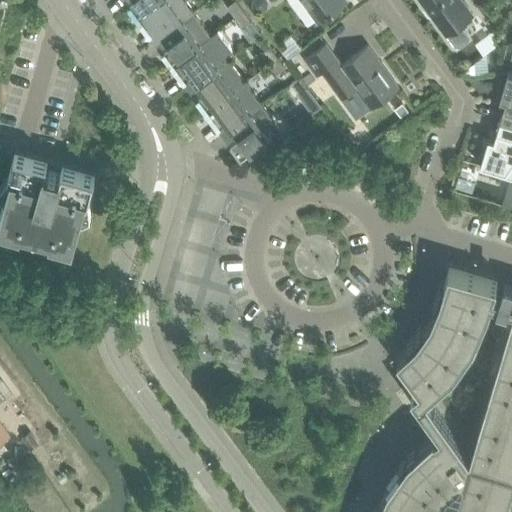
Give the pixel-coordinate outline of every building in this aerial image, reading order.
[(132,6),(139,15),(159,0),(130,0),(134,4),(132,6)] [(147,22),(158,37),(194,10),(186,0),(159,0),(139,15),(145,24),(147,22)] [(224,7),(232,18),(240,11),(232,0),(224,7)] [(252,0),(252,5),(256,10),(262,12),(268,7),(269,1),(268,0),(252,0)] [(303,0),(318,20),(345,0),(303,0)] [(434,15),(446,32),(456,45),(460,45),(469,39),(469,35),(460,22),(472,13),(462,0),(422,0),(424,2),(424,7),(429,14),(434,15)] [(166,52),(173,62),(211,33),(194,10),(158,37),(168,51),(166,52)] [(248,22),(240,11),(232,18),(239,28),(248,22)] [(192,83),(228,56),(234,52),(217,29),(211,33),(173,62),(179,70),(181,69),(192,83)] [(368,44),(342,63),(326,42),(305,57),(317,73),(323,69),(342,95),(356,84),(371,105),(398,85),(368,44)] [(261,52),(269,62),(277,56),(270,45),(261,52)] [(296,53),(290,58),(298,69),(305,64),(296,53)] [(200,99),(207,108),(245,79),(228,56),(192,83),(202,97),(200,99)] [(285,66),(277,56),(269,62),(277,72),(285,66)] [(474,62),(464,69),(465,73),(475,73),(474,62)] [(505,100),(500,119),(511,122),(511,71),(508,71),(500,98),(505,100)] [(299,76),(292,82),(300,93),(308,88),(299,76)] [(215,115),(226,130),(262,103),(245,79),(207,108),(213,117),(215,115)] [(409,109),(404,102),(395,108),(400,115),(409,109)] [(280,126),(262,103),(226,130),(237,144),(235,145),(242,155),(280,126)] [(480,163),(511,172),(511,122),(500,119),(494,138),(488,136),(480,163)] [(89,196),(96,172),(15,149),(8,173),(10,174),(0,211),(0,221),(74,242),(87,195),(89,196)] [(511,180),(509,180),(502,203),(511,206),(511,180)] [(439,428),(408,456),(388,484),(376,511),(505,511),(506,510),(510,511),(511,505),(511,284),(449,266),(444,283),(436,305),(431,317),(423,328),(408,345),(398,355),(420,385),(412,390),(439,428)] [(0,441),(10,434),(0,420),(0,441)] [(24,438),(21,441),(26,449),(30,446),(30,447),(31,448),(39,442),(31,430),(22,436),(24,438)]
